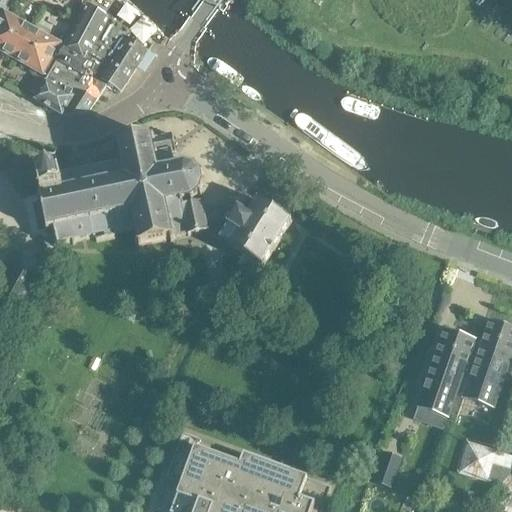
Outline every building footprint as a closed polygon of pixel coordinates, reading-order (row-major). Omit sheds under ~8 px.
[(6,15),(13,2),(9,0),(0,0),(0,50),(16,60),(33,30),(6,15)] [(127,39),(131,32),(87,6),(48,75),(76,91),(62,117),(88,114),(107,85),(120,93),(147,51),(127,39)] [(16,60),(42,75),(59,45),(33,30),(16,60)] [(76,91),(48,75),(42,86),(34,101),(62,117),(76,91)] [(205,234),(201,217),(199,206),(190,208),(189,202),(193,198),(199,195),(201,185),(199,176),(193,170),(187,166),(181,167),(173,169),(170,155),(176,153),(174,146),(172,135),(151,140),(150,137),(117,144),(121,165),(103,168),(103,166),(99,167),(98,164),(80,168),(81,170),(78,171),(78,173),(60,177),(60,174),(37,179),(37,182),(40,196),(41,198),(38,198),(45,232),(48,232),(53,231),(56,247),(91,240),(92,241),(96,240),(96,243),(114,240),(113,237),(116,236),(116,234),(134,230),(138,247),(172,241),(185,238),(205,234)] [(218,213),(201,217),(205,234),(244,258),(238,268),(255,279),(261,268),(262,269),(292,222),(260,202),(250,215),(241,209),(237,215),(228,209),(218,213)] [(37,280),(16,267),(0,294),(0,318),(11,325),(37,280)] [(511,329),(490,322),(464,399),(494,409),(511,355),(511,329)] [(444,332),(418,408),(449,419),(475,342),(444,332)] [(323,511),(331,490),(183,436),(167,481),(182,487),(172,511),(323,511)] [(467,441),(459,474),(492,482),(499,449),(467,441)] [(386,456),(377,484),(392,489),(401,461),(386,456)]
